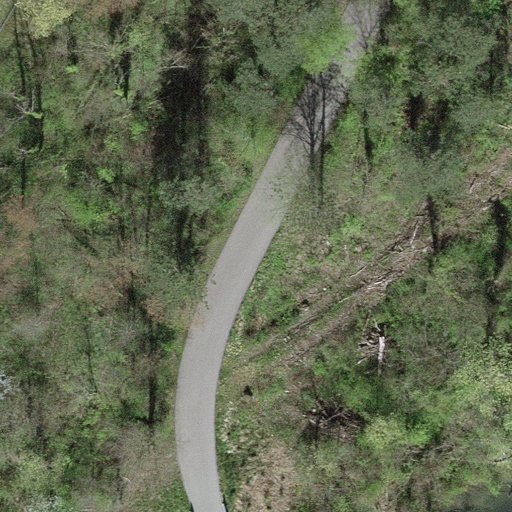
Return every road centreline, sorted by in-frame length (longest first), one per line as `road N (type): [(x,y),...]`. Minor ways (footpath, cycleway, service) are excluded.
road 1 (track): [(377,0),(218,311),(197,440),(205,477)]
road 2 (track): [(203,396),(397,270)]
